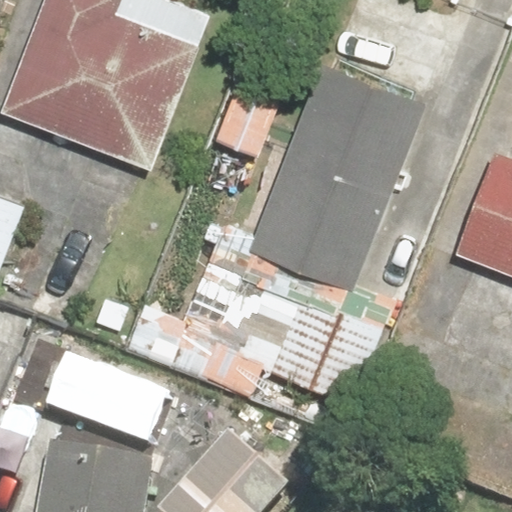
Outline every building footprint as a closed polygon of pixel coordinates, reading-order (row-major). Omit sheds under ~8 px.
[(123,0),(46,0),(2,115),(154,173),(202,47),(118,15),(123,0)] [(428,104),(327,64),(252,253),(353,293),(428,104)] [(511,158),(497,153),(458,254),(511,274),(511,158)] [(0,272),(25,206),(0,196),(0,272)] [(211,386),(225,352),(263,369),(295,292),(209,257),(164,366),(211,386)] [(378,324),(303,296),(274,375),(350,402),(378,324)] [(160,511),(265,511),(288,490),(229,429),(153,504),(160,511)] [(147,511),(154,468),(52,452),(42,511),(147,511)]
